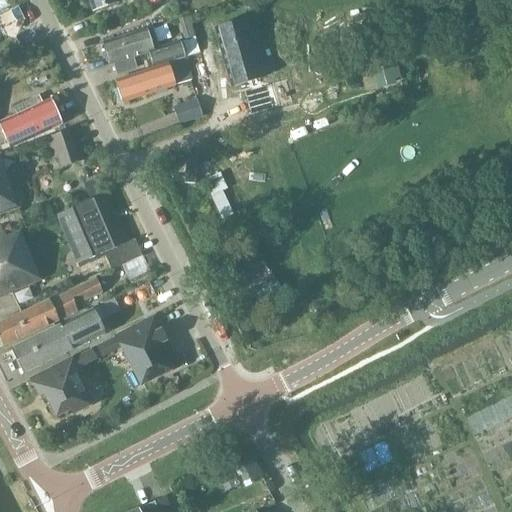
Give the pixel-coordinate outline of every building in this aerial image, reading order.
[(9,6),(6,0),(2,0),(0,1),(0,8),(1,10),(9,6)] [(87,0),(92,13),(119,4),(117,0),(87,0)] [(231,24),(198,32),(208,80),(236,72),(238,80),(231,82),(237,101),(269,92),(261,65),(243,70),(231,24)] [(152,29),(103,44),(110,66),(149,54),(153,68),(184,58),(180,44),(159,51),(152,29)] [(195,40),(180,44),(184,58),(199,54),(195,40)] [(345,46),(331,52),(334,58),(348,52),(345,46)] [(389,60),(387,55),(368,61),(376,91),(396,86),(394,80),(400,79),(394,58),(389,60)] [(168,65),(115,82),(122,104),(175,87),(192,81),(185,60),(168,65)] [(283,114),(309,106),(302,83),(276,91),(283,114)] [(178,126),(202,118),(196,100),(172,108),(178,126)] [(0,128),(9,149),(61,126),(50,101),(0,122),(0,128)] [(75,152),(69,132),(68,131),(45,140),(52,161),(57,160),(60,169),(84,161),(80,150),(75,152)] [(0,215),(18,210),(0,155),(0,215)] [(99,176),(84,183),(91,200),(106,194),(99,176)] [(219,192),(210,197),(221,219),(230,215),(219,192)] [(77,265),(127,243),(107,195),(57,216),(77,265)] [(8,227),(2,230),(5,236),(11,233),(8,227)] [(0,298),(41,282),(20,232),(0,240),(0,298)] [(253,248),(234,259),(243,275),(262,264),(253,248)] [(79,304),(102,294),(96,281),(0,324),(0,341),(2,347),(58,322),(77,313),(73,303),(78,301),(79,304)] [(24,374),(104,335),(92,311),(12,350),(24,374)] [(139,387),(177,369),(154,319),(115,338),(139,387)] [(89,406),(67,363),(71,361),(70,360),(31,380),(39,396),(44,394),(56,417),(70,410),(72,415),(89,406)] [(241,463),(230,467),(239,486),(249,481),(241,463)] [(133,511),(170,511),(165,498),(153,503),(136,510),(136,511),(133,511)]
